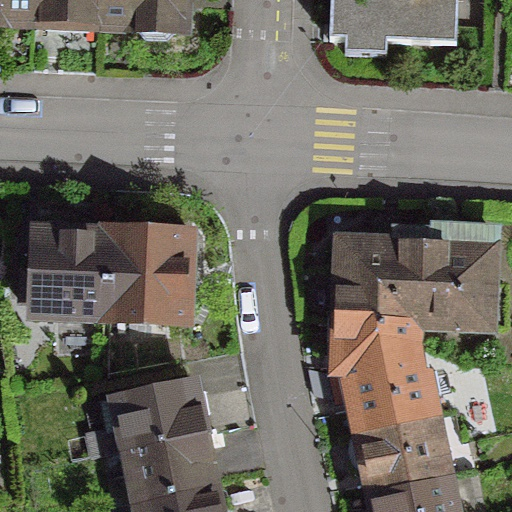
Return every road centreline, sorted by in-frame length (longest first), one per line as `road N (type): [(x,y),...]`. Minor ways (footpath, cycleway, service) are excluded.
road 1 (residential): [(299,511),(256,273),(256,142)]
road 2 (residential): [(0,132),(256,142)]
road 3 (residential): [(256,142),(511,150)]
road 4 (residential): [(262,0),(256,142)]
